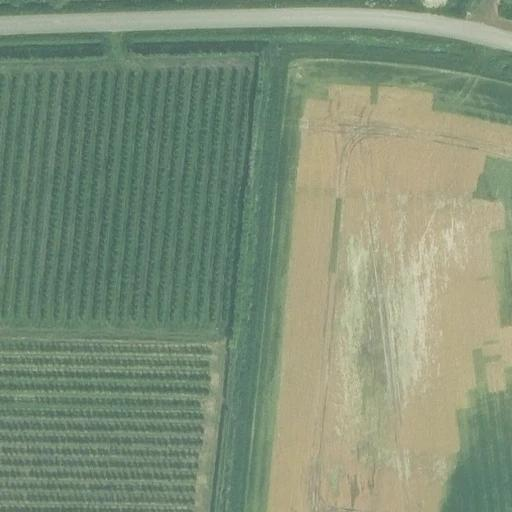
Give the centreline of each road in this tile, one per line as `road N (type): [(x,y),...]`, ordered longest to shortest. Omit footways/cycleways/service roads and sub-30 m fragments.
road 1 (residential): [(270,17),(0,26)]
road 2 (unclassified): [(511,44),(447,28),(270,17)]
